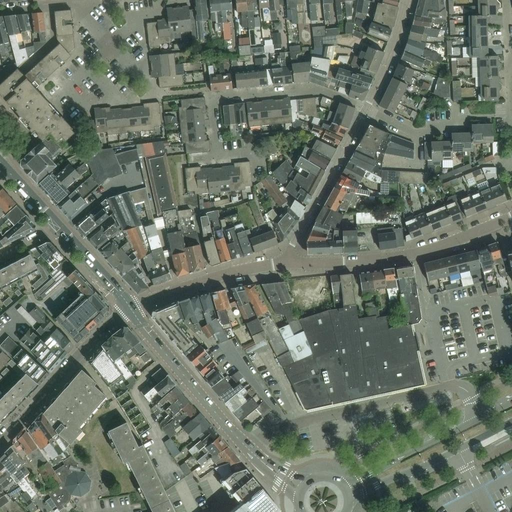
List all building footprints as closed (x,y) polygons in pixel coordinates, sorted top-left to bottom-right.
[(206,7),(204,0),(193,0),(194,11),(189,11),(191,31),(192,40),(203,38),(201,20),(207,20),(206,7)] [(222,31),(219,0),(208,0),(211,22),(215,22),(215,24),(214,24),(214,32),(222,31)] [(231,10),(230,0),(219,0),(222,31),(223,39),(230,39),(229,22),(226,22),(225,11),(231,10)] [(248,28),(244,0),(234,0),(236,13),(240,12),(242,28),(248,28)] [(255,0),(244,0),(248,28),(254,27),(254,22),(258,21),(257,10),(255,0)] [(270,20),(270,19),(268,0),(257,0),(259,8),(262,8),(263,21),(270,20)] [(283,0),(268,0),(270,19),(276,19),(276,10),(279,10),(278,5),(284,5),(283,0)] [(296,4),(295,0),(285,0),(286,8),(290,8),(291,24),(298,24),(296,4)] [(307,0),(310,21),(317,21),(315,4),(318,4),(317,0),(307,0)] [(333,3),(332,0),(321,0),(324,21),(329,20),(328,11),(329,11),(328,3),(333,3)] [(345,1),(344,0),(334,0),(336,15),(341,15),(340,3),(345,2),(345,1)] [(344,0),(345,1),(345,2),(346,17),(351,17),(351,1),(354,0),(353,0),(344,0)] [(366,15),(368,1),(366,0),(364,0),(357,0),(357,1),(356,12),(366,15)] [(417,0),(411,26),(428,28),(430,22),(444,24),(445,19),(443,0),(417,0)] [(394,17),(397,7),(381,3),(381,5),(377,3),(374,13),(381,15),(382,14),(394,17)] [(500,7),(499,5),(478,5),(478,16),(490,16),(496,16),(496,12),(500,7)] [(191,31),(189,11),(188,6),(178,8),(180,32),(191,31)] [(180,32),(178,8),(166,9),(167,19),(169,33),(180,32)] [(57,44),(57,45),(59,43),(68,53),(74,48),(70,10),(53,11),(57,44)] [(42,12),(31,13),(34,33),(39,32),(40,42),(33,43),(33,44),(34,52),(46,42),(42,12)] [(365,21),(366,15),(356,12),(355,17),(365,21)] [(391,27),(394,17),(382,14),(381,15),(374,13),(372,21),(380,24),(391,27)] [(30,31),(26,14),(16,15),(23,41),(29,39),(27,31),(30,31)] [(19,34),(15,15),(4,16),(16,68),(27,58),(25,49),(19,50),(16,34),(19,34)] [(8,43),(2,16),(0,16),(0,55),(0,57),(6,55),(3,44),(8,43)] [(490,18),(490,16),(478,16),(468,16),(468,27),(486,26),(486,22),(490,18)] [(169,33),(167,19),(156,20),(157,22),(160,44),(170,43),(169,33)] [(160,44),(157,22),(146,23),(148,47),(160,46),(160,44)] [(391,31),(370,23),(367,33),(387,41),(391,31)] [(325,36),(325,30),(324,26),(312,27),(313,37),(314,37),(325,36)] [(428,28),(411,26),(408,38),(424,43),(426,36),(437,37),(438,29),(428,28)] [(486,30),(486,26),(468,27),(468,37),(490,37),(490,34),(486,30)] [(360,39),(363,34),(354,30),(351,35),(360,39)] [(279,33),(272,34),(273,45),(280,44),(279,33)] [(336,36),(325,36),(314,37),(313,37),(313,47),(332,46),(336,46),(336,36)] [(490,38),(490,37),(468,37),(469,47),(487,47),(487,42),(490,38)] [(423,49),(425,43),(424,43),(408,38),(403,50),(425,59),(430,61),(436,61),(438,55),(423,49)] [(71,56),(68,53),(59,43),(57,45),(41,60),(53,72),(71,56)] [(274,53),(273,45),(263,46),(263,48),(264,53),(270,53),(270,54),(274,53)] [(251,55),(250,49),(250,46),(238,48),(239,56),(251,55)] [(329,60),(332,46),(313,47),(314,50),(312,50),(311,58),(329,60)] [(380,62),(383,52),(368,47),(365,53),(364,57),(379,62),(380,62)] [(487,50),(487,47),(469,47),(469,58),(479,57),(491,56),(491,55),(487,50)] [(403,50),(400,59),(421,68),(423,64),(428,66),(430,61),(425,59),(403,50)] [(308,81),(309,72),(310,63),(307,63),(297,64),(296,54),(299,53),(299,51),(291,52),(290,52),(293,83),(308,81)] [(375,73),(379,62),(364,57),(365,53),(360,51),(357,57),(353,56),(350,65),(375,73)] [(280,60),(281,65),(283,84),(292,83),(290,67),(285,67),(284,52),(280,53),(280,58),(280,60)] [(175,64),(174,53),(149,56),(150,67),(175,64)] [(497,56),(491,56),(479,57),(479,68),(501,67),(501,64),(497,60),(497,56)] [(283,84),(281,65),(280,60),(280,58),(277,58),(277,62),(271,63),(273,85),(283,84)] [(326,77),(329,60),(311,58),(310,63),(309,72),(326,77)] [(35,89),(53,72),(41,60),(24,76),(35,89)] [(176,75),(175,64),(150,67),(152,78),(158,77),(176,75)] [(410,77),(413,71),(398,64),(393,76),(411,84),(413,78),(410,77)] [(231,89),(230,74),(224,75),(223,65),(218,65),(220,75),(221,90),(231,89)] [(221,90),(220,75),(213,76),(212,66),(207,66),(210,91),(221,90)] [(501,69),(501,67),(479,68),(480,78),(497,77),(497,73),(501,69)] [(367,90),(372,79),(336,68),(333,79),(337,80),(339,81),(367,90)] [(21,73),(17,69),(12,73),(17,77),(21,73)] [(265,69),(255,70),(257,87),(267,85),(265,69)] [(257,87),(255,70),(245,72),(246,88),(257,87)] [(246,88),(245,72),(234,73),(236,89),(246,88)] [(333,90),(337,80),(333,79),(326,77),(309,72),(308,81),(333,90)] [(47,101),(35,89),(24,76),(21,73),(17,77),(12,73),(0,84),(0,95),(23,121),(24,121),(25,121),(35,111),(38,114),(40,116),(47,109),(46,107),(43,104),(47,101)] [(182,74),(176,75),(158,77),(159,88),(183,85),(182,74)] [(498,81),(497,77),(480,78),(480,88),(502,87),(502,85),(498,81)] [(402,94),(407,85),(392,78),(387,87),(402,94)] [(447,81),(437,78),(432,94),(440,98),(448,98),(447,81)] [(362,99),(367,90),(339,81),(337,86),(349,90),(347,95),(360,100),(362,99)] [(423,82),(420,88),(427,91),(430,85),(423,82)] [(397,104),(402,94),(387,87),(383,97),(397,104)] [(502,89),(502,87),(480,88),(480,102),(498,101),(498,93),(502,89)] [(460,88),(456,88),(452,88),(453,102),(461,102),(460,88)] [(205,108),(204,97),(180,100),(181,107),(178,107),(178,111),(205,108)] [(317,112),(315,97),(309,98),(311,117),(317,118),(317,112)] [(393,113),(397,104),(383,97),(378,106),(393,113)] [(292,123),(289,100),(289,98),(278,100),(281,124),(292,123)] [(311,117),(309,98),(302,99),(304,115),(311,117)] [(304,115),(302,99),(296,100),(297,112),(304,115)] [(281,124),(278,100),(267,101),(270,125),(281,124)] [(298,122),(297,112),(296,100),(289,100),(292,123),(298,122)] [(270,125),(267,101),(257,102),(259,126),(270,125)] [(158,102),(150,103),(148,103),(150,130),(154,130),(154,127),(161,126),(158,102)] [(259,126),(257,102),(246,103),(248,127),(259,126)] [(150,130),(148,103),(142,104),(143,107),(137,107),(140,131),(150,130)] [(245,123),(243,103),(234,104),(236,138),(249,136),(249,132),(243,133),(242,123),(245,123)] [(354,108),(339,103),(335,113),(351,118),(354,108)] [(236,138),(234,104),(223,106),(225,126),(230,125),(230,132),(231,131),(232,138),(236,138)] [(75,132),(52,107),(51,106),(50,106),(47,109),(40,116),(38,114),(35,111),(25,121),(27,124),(29,126),(27,128),(33,135),(35,133),(42,141),(45,139),(49,135),(51,137),(59,146),(75,132)] [(118,134),(115,110),(110,110),(109,107),(104,108),(107,132),(107,135),(118,134)] [(140,131),(137,107),(126,108),(129,133),(140,131)] [(107,132),(104,108),(93,109),(94,120),(96,132),(96,133),(107,132)] [(129,133),(126,108),(115,110),(118,134),(129,133)] [(206,113),(205,108),(178,111),(179,122),(203,119),(203,114),(206,113)] [(348,128),(351,118),(335,113),(332,122),(348,128)] [(175,119),(162,118),(161,129),(174,129),(175,119)] [(204,130),(203,119),(179,122),(180,133),(204,130)] [(96,132),(94,120),(87,121),(89,133),(96,132)] [(482,143),(481,121),(479,121),(475,125),(471,125),(471,133),(472,143),(482,143)] [(492,142),(492,124),(488,125),(483,121),(481,121),(482,143),(492,142)] [(342,137),(348,128),(331,123),(329,126),(322,123),(320,128),(342,137)] [(338,146),(342,137),(320,128),(313,125),(311,131),(323,134),(321,138),(338,146)] [(413,159),(413,143),(391,135),(369,125),(357,146),(384,153),(413,159)] [(462,151),(461,129),(459,129),(455,133),(451,134),(451,142),(451,152),(452,152),(462,151)] [(471,133),(467,133),(463,129),(461,129),(462,151),(472,151),(472,143),(471,133)] [(206,140),(205,132),(204,130),(180,133),(181,143),(209,141),(208,140),(206,140)] [(60,147),(59,146),(51,137),(47,141),(45,139),(42,141),(27,155),(21,161),(20,166),(25,171),(25,172),(29,176),(36,183),(55,166),(48,158),(60,147)] [(266,143),(262,137),(260,138),(252,144),(256,150),(266,143)] [(441,160),(441,138),(439,138),(435,142),(424,142),(424,160),(441,160)] [(451,142),(447,142),(443,138),(441,138),(441,160),(452,159),(452,152),(451,152),(451,142)] [(336,149),(316,139),(310,149),(330,160),(336,149)] [(190,273),(181,232),(179,218),(177,211),(162,141),(142,144),(158,214),(163,213),(174,268),(177,277),(190,273)] [(210,151),(209,141),(181,143),(184,143),(186,154),(210,151)] [(324,171),(330,160),(310,149),(304,146),(299,156),(324,171)] [(381,162),(384,153),(357,146),(348,162),(380,177),(380,170),(381,162)] [(136,150),(115,155),(118,162),(119,165),(139,160),(136,150)] [(86,162),(92,174),(57,206),(70,221),(87,205),(83,200),(108,177),(112,177),(122,174),(119,165),(118,162),(115,155),(113,151),(84,156),(86,162)] [(86,162),(84,156),(84,155),(77,160),(80,166),(84,163),(86,162)] [(320,179),(324,171),(299,156),(293,169),(297,172),(299,168),(308,173),(320,179)] [(311,196),(320,179),(308,173),(305,178),(297,173),(297,172),(293,169),(286,160),(279,166),(291,182),(311,196)] [(249,161),(240,162),(238,163),(241,190),(245,189),(244,186),(252,186),(249,161)] [(342,173),(359,183),(362,176),(372,182),(379,183),(379,182),(380,177),(348,162),(342,173)] [(84,163),(80,166),(74,170),(46,195),(55,205),(90,174),(84,163)] [(241,190),(238,163),(233,163),(233,166),(228,167),(230,191),(241,190)] [(46,195),(74,170),(69,164),(64,168),(60,164),(37,185),(46,195)] [(306,205),(311,196),(291,182),(279,166),(272,172),(285,189),(290,194),(306,205)] [(198,194),(195,167),(184,168),(187,192),(194,192),(194,195),(198,194)] [(209,193),(206,169),(200,170),(200,167),(195,167),(198,194),(209,193)] [(230,191),(228,167),(217,168),(219,192),(230,191)] [(219,192),(217,168),(206,169),(209,193),(219,192)] [(427,185),(427,173),(420,172),(419,184),(427,185)] [(341,174),(333,188),(358,194),(368,195),(368,191),(369,190),(358,184),(341,174)] [(290,230),(299,217),(289,208),(290,207),(268,175),(260,181),(278,207),(277,208),(281,213),(278,217),(272,210),(267,213),(281,242),(290,230)] [(506,201),(499,183),(489,187),(496,205),(506,201)] [(496,205),(489,187),(478,191),(486,209),(496,205)] [(170,279),(145,188),(129,192),(134,204),(144,202),(149,225),(142,228),(141,226),(137,227),(143,241),(148,255),(150,254),(154,263),(162,282),(170,279)] [(354,203),(358,194),(333,188),(323,206),(332,210),(333,208),(337,210),(338,209),(345,211),(350,202),(354,203)] [(0,217),(15,204),(1,189),(0,189),(0,217)] [(486,209),(478,191),(468,195),(476,213),(486,209)] [(136,211),(134,204),(129,192),(105,199),(113,214),(121,229),(122,231),(137,227),(141,226),(141,224),(143,223),(138,211),(136,211)] [(459,207),(454,195),(447,198),(446,201),(443,202),(444,204),(451,223),(462,219),(457,208),(459,207)] [(476,213),(468,195),(458,199),(465,217),(476,213)] [(104,220),(111,215),(113,214),(105,199),(74,225),(85,237),(97,226),(104,220)] [(294,200),(290,207),(289,208),(299,217),(305,208),(294,200)] [(451,223),(444,204),(434,208),(441,227),(451,223)] [(26,216),(16,205),(6,215),(9,219),(0,226),(0,231),(3,235),(15,224),(26,216)] [(337,211),(337,210),(333,208),(332,210),(323,206),(315,221),(329,227),(333,228),(336,223),(338,224),(342,216),(340,214),(341,213),(337,211)] [(441,227),(434,208),(424,213),(431,231),(441,227)] [(190,210),(180,211),(177,211),(179,218),(189,217),(191,217),(190,210)] [(230,260),(221,230),(221,227),(216,211),(206,213),(207,216),(209,224),(213,224),(213,227),(212,228),(221,263),(230,260)] [(384,222),(384,212),(355,213),(355,224),(384,222)] [(431,231),(424,213),(414,217),(421,235),(431,231)] [(96,249),(117,233),(120,231),(111,215),(104,220),(97,226),(99,228),(86,238),(96,249)] [(35,226),(26,216),(15,224),(17,226),(0,241),(0,242),(2,246),(34,230),(35,226)] [(209,224),(207,216),(200,217),(201,228),(209,226),(209,224)] [(204,268),(195,226),(191,227),(189,217),(179,218),(181,232),(190,273),(204,268)] [(421,235),(414,217),(404,221),(405,225),(404,226),(406,241),(411,239),(421,235)] [(327,234),(328,233),(329,227),(315,221),(311,229),(327,234)] [(256,231),(264,227),(262,222),(254,225),(256,231)] [(338,225),(337,228),(340,228),(340,231),(341,231),(342,252),(342,253),(356,252),(357,252),(356,228),(338,225)] [(219,264),(211,232),(209,226),(201,228),(203,240),(209,265),(211,266),(219,264)] [(143,241),(137,227),(122,231),(127,241),(130,247),(143,241)] [(235,231),(234,227),(223,230),(226,237),(227,237),(229,243),(228,244),(227,245),(232,259),(244,256),(240,245),(235,231)] [(403,246),(403,241),(401,228),(392,229),(392,227),(376,229),(379,250),(403,246)] [(253,253),(249,242),(248,242),(243,228),(235,231),(240,245),(244,256),(253,253)] [(332,241),(306,242),(306,251),(309,254),(340,253),(342,253),(342,252),(341,231),(340,231),(340,228),(337,228),(337,231),(332,231),(332,234),(332,241)] [(106,260),(127,241),(122,231),(121,229),(120,231),(117,233),(119,236),(117,238),(119,241),(116,243),(112,240),(98,251),(106,260)] [(311,229),(306,242),(332,241),(332,234),(328,233),(327,234),(311,229)] [(277,244),(272,230),(261,235),(266,248),(277,244)] [(266,248),(261,235),(249,239),(254,252),(266,248)] [(113,268),(133,252),(130,247),(127,241),(106,260),(113,268)] [(148,255),(143,241),(130,247),(133,252),(137,260),(142,258),(148,255)] [(46,242),(30,250),(37,258),(40,254),(54,269),(57,266),(65,259),(51,243),(46,242)] [(506,275),(497,243),(487,246),(493,265),(497,263),(498,266),(497,266),(500,277),(506,275)] [(476,250),(480,268),(481,271),(491,269),(484,247),(476,250)] [(480,268),(476,250),(465,253),(470,270),(480,268)] [(29,251),(17,257),(27,276),(37,270),(35,265),(28,252),(30,251),(29,251)] [(134,266),(138,263),(137,260),(133,252),(113,268),(121,276),(134,266)] [(470,270),(465,253),(454,256),(459,273),(470,270)] [(162,282),(154,263),(150,254),(148,255),(142,258),(149,276),(153,285),(162,282)] [(459,273),(454,256),(444,258),(448,276),(459,273)] [(0,289),(27,276),(17,257),(0,266),(0,289)] [(448,276),(444,258),(433,261),(438,278),(448,276)] [(108,306),(88,284),(65,259),(57,266),(62,271),(72,283),(80,291),(85,296),(102,317),(108,311),(108,306)] [(438,278),(433,261),(423,263),(427,281),(438,278)] [(38,263),(35,265),(37,270),(41,277),(31,286),(35,290),(48,278),(43,269),(38,263)] [(142,273),(138,263),(134,266),(121,276),(126,282),(138,275),(142,273)] [(416,289),(412,265),(394,268),(400,299),(417,296),(417,295),(416,295),(413,293),(416,289)] [(392,269),(245,286),(269,339),(246,353),(271,392),(298,375),(297,371),(293,349),(403,330),(392,269)] [(72,283),(62,271),(57,275),(68,287),(72,283)] [(138,275),(126,282),(130,287),(135,292),(137,294),(140,293),(148,288),(143,281),(144,280),(143,277),(142,273),(138,275)] [(36,299),(54,284),(56,282),(52,278),(33,294),(36,299)] [(43,300),(61,284),(58,281),(56,282),(54,284),(40,296),(43,300)] [(262,329),(243,286),(242,286),(241,285),(238,285),(238,287),(230,289),(236,301),(229,304),(230,308),(237,305),(254,343),(266,338),(262,329)] [(498,295),(496,288),(496,287),(486,290),(488,295),(494,296),(498,295)] [(230,308),(229,304),(225,289),(210,293),(211,293),(218,319),(216,320),(222,329),(228,340),(235,337),(230,328),(225,309),(230,308)] [(218,319),(211,293),(209,294),(209,293),(198,296),(204,319),(206,325),(208,324),(215,334),(222,329),(216,320),(218,319)] [(204,319),(198,296),(189,298),(196,321),(204,319)] [(5,307),(12,301),(8,297),(2,303),(5,307)] [(82,337),(102,317),(86,298),(65,317),(61,313),(55,318),(61,325),(60,326),(76,343),(82,337)] [(196,321),(189,298),(176,302),(181,319),(183,321),(195,333),(201,329),(196,321)] [(152,311),(151,317),(152,317),(171,340),(175,345),(184,355),(193,348),(196,345),(178,323),(181,320),(181,319),(176,302),(152,311)] [(67,353),(73,346),(36,307),(29,313),(40,325),(39,326),(51,338),(67,353)] [(208,324),(206,325),(201,329),(207,338),(215,334),(208,324)] [(61,360),(67,353),(51,338),(39,326),(36,329),(39,333),(45,340),(43,342),(61,360)] [(123,326),(112,335),(124,352),(128,358),(137,352),(139,355),(145,350),(126,327),(123,326)] [(228,340),(222,329),(215,334),(219,343),(228,340)] [(50,372),(61,360),(43,342),(30,330),(20,340),(38,357),(37,359),(50,372)] [(118,357),(124,352),(112,335),(100,346),(87,361),(107,387),(115,399),(127,391),(132,387),(136,380),(118,357)] [(42,382),(49,374),(15,343),(9,337),(1,346),(7,352),(13,358),(19,363),(17,365),(39,385),(42,382)] [(192,366),(202,377),(215,366),(216,366),(201,347),(186,358),(192,366)] [(10,360),(2,352),(0,353),(0,359),(6,365),(7,363),(10,360)] [(40,385),(39,385),(17,365),(11,360),(10,360),(7,363),(34,390),(40,385)] [(215,366),(202,377),(211,388),(223,378),(224,377),(215,366)] [(4,377),(10,372),(6,368),(0,373),(4,377)] [(160,368),(154,373),(158,377),(161,381),(166,376),(160,368)] [(54,430),(94,385),(96,383),(92,380),(93,380),(80,369),(41,412),(54,430)] [(236,382),(242,377),(236,371),(231,376),(236,382)] [(170,379),(167,375),(166,376),(161,381),(158,383),(157,384),(151,390),(148,392),(147,393),(144,396),(149,402),(151,400),(150,399),(157,392),(160,396),(174,384),(170,379)] [(0,423),(30,394),(28,392),(29,390),(16,378),(0,394),(0,423)] [(218,397),(230,386),(223,378),(211,388),(218,397)] [(240,391),(243,388),(239,384),(233,389),(230,386),(218,397),(224,404),(240,391)] [(79,427),(105,398),(106,397),(104,394),(94,385),(54,430),(57,434),(58,434),(70,444),(82,430),(79,427)] [(182,395),(175,387),(154,405),(157,409),(165,402),(166,403),(170,403),(171,404),(182,395)] [(243,388),(240,391),(224,404),(232,413),(251,397),(256,393),(250,387),(246,391),(243,388)] [(150,428),(127,391),(115,399),(138,436),(150,428)] [(162,427),(172,418),(188,402),(182,395),(171,404),(164,410),(165,411),(164,412),(165,414),(167,413),(168,415),(159,423),(162,427)] [(262,417),(263,416),(270,410),(262,400),(258,404),(251,397),(232,413),(239,421),(254,409),(262,417)] [(197,412),(188,402),(172,418),(173,419),(162,428),(170,439),(176,433),(174,430),(183,423),(183,424),(197,412)] [(54,430),(41,412),(34,421),(62,461),(70,455),(57,434),(54,430)] [(209,425),(199,413),(180,430),(182,431),(183,430),(192,440),(199,434),(209,425)] [(62,461),(34,421),(27,429),(41,449),(43,447),(56,466),(63,462),(62,461)] [(174,511),(169,500),(165,492),(159,480),(154,468),(142,444),(138,446),(135,440),(126,422),(108,431),(109,434),(112,440),(122,462),(123,462),(123,463),(124,463),(127,461),(150,508),(151,511),(174,511)] [(206,445),(211,440),(216,436),(214,433),(215,433),(209,425),(199,434),(203,438),(190,449),(194,455),(206,445)] [(58,478),(53,471),(25,431),(16,440),(14,444),(34,472),(38,469),(51,489),(61,482),(58,478)] [(226,446),(222,440),(218,436),(205,448),(208,452),(198,461),(203,465),(226,446)] [(178,452),(171,440),(170,439),(163,443),(173,457),(178,452)] [(10,447),(4,453),(36,493),(39,490),(27,474),(30,472),(10,447)] [(245,468),(227,447),(212,460),(218,467),(231,463),(233,471),(245,468)] [(36,493),(4,453),(0,456),(0,460),(30,498),(36,493)] [(77,465),(75,462),(70,455),(62,461),(63,462),(64,464),(53,471),(58,478),(61,482),(64,486),(71,495),(80,497),(89,491),(91,481),(85,473),(75,471),(77,465)] [(30,498),(0,460),(0,488),(4,493),(5,495),(6,494),(6,492),(7,491),(11,496),(17,491),(26,502),(30,498)] [(217,467),(214,468),(224,480),(233,471),(231,463),(218,467),(217,467)] [(232,511),(270,511),(272,501),(245,468),(233,471),(224,480),(225,482),(226,481),(243,502),(244,503),(240,506),(232,511)] [(71,495),(64,486),(61,482),(51,489),(47,492),(51,498),(57,506),(58,508),(69,501),(71,495)] [(0,496),(0,506),(2,504),(8,511),(25,511),(15,501),(14,502),(6,494),(5,495),(4,493),(0,496)] [(51,498),(46,502),(51,510),(57,506),(51,498)] [(32,503),(26,507),(30,511),(33,511),(37,509),(32,503)]
